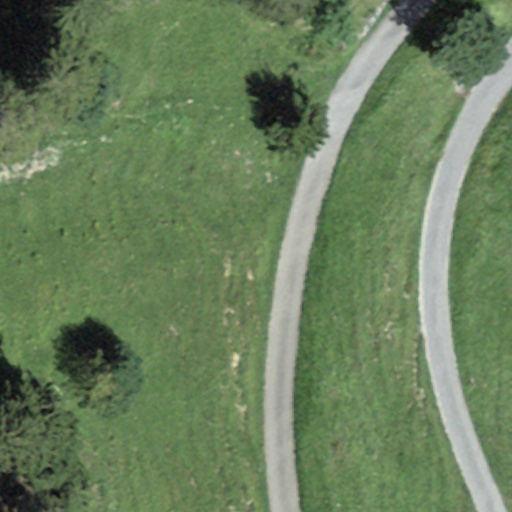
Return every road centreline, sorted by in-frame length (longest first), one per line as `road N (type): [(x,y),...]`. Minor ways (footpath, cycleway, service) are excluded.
road 1 (unclassified): [(419,0),(353,84),(307,204),(279,358),(285,511)]
road 2 (unclassified): [(496,511),(447,372),(434,267),(455,160),(475,114),(511,63)]
